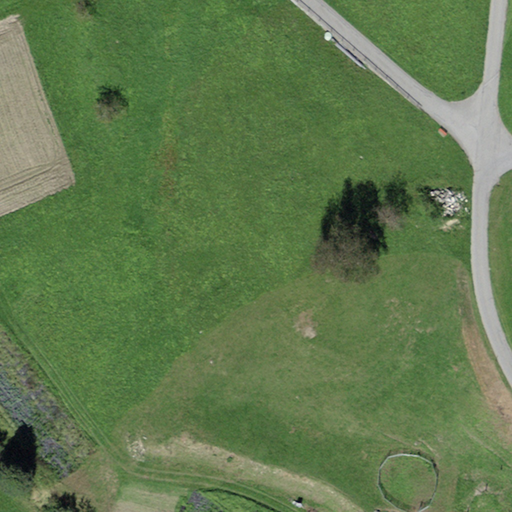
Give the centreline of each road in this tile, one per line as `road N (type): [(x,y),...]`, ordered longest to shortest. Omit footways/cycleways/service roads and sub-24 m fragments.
road 1 (unclassified): [(306,0),(484,147)]
road 2 (unclassified): [(484,147),(484,291),(511,369)]
road 3 (unclassified): [(497,0),(484,147)]
